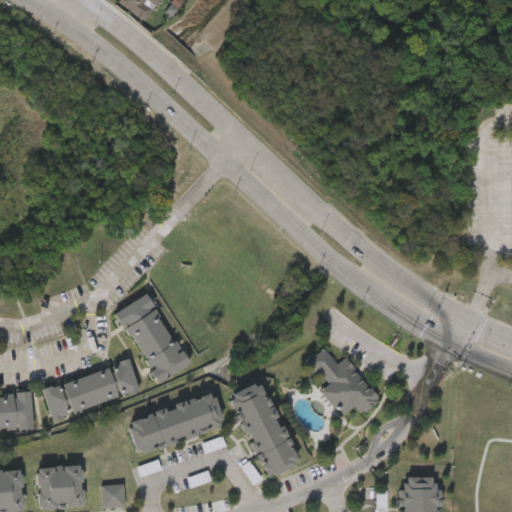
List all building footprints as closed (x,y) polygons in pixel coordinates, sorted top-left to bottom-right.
[(145,10),(123,0),(112,0),(101,25),(131,39),(145,10)] [(155,7),(146,22),(118,4),(120,0),(162,0),(158,8),(155,7)] [(141,293),(111,313),(158,383),(188,363),(141,293)] [(138,402),(172,384),(164,368),(159,371),(136,326),(134,327),(128,314),(93,332),(102,348),(108,345),(131,390),(132,389),(138,402)] [(343,358),(336,364),(320,347),(309,358),(327,378),(317,386),(342,413),(355,401),(360,408),(376,394),(343,358)] [(125,357),(36,386),(46,416),(135,386),(125,357)] [(291,379),(311,403),(302,410),(323,435),(335,426),(342,434),(361,418),(327,377),(318,384),(305,368),(291,379)] [(121,413),(111,378),(91,383),(92,388),(41,401),(42,403),(24,407),(32,437),(121,413)] [(258,383),(230,396),(267,474),(295,461),(258,383)] [(0,390),(0,422),(31,419),(28,388),(0,390)] [(206,395),(127,424),(137,450),(215,421),(206,395)] [(241,400),(211,414),(216,427),(215,428),(226,452),(228,452),(238,473),(240,472),(250,496),(279,483),(241,400)] [(0,449),(15,448),(12,410),(0,411),(0,449)] [(110,441),(119,473),(159,462),(158,458),(167,455),(168,458),(179,455),(178,453),(190,450),(189,449),(203,444),(194,412),(167,419),(155,423),(156,428),(147,431),(145,427),(133,431),(134,434),(110,441)] [(76,464),(35,469),(40,502),(63,499),(65,509),(82,506),(76,464)] [(15,470),(0,471),(0,508),(18,507),(15,470)] [(432,511),(432,479),(395,480),(395,511),(432,511)] [(119,481),(100,483),(102,503),(121,501),(119,481)] [(35,485),(35,486),(18,487),(19,511),(64,511),(63,484),(35,485)] [(82,504),(82,511),(105,511),(105,503),(82,504)]
